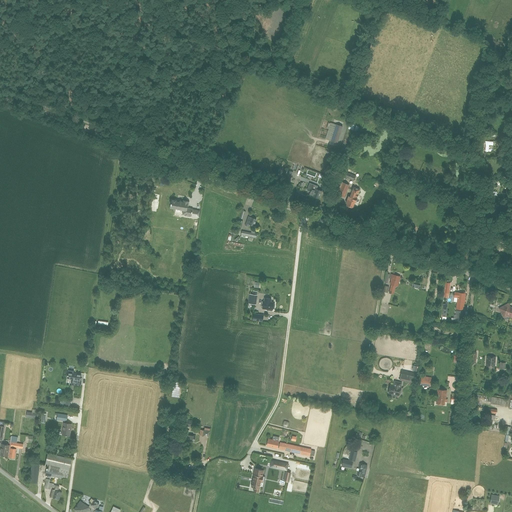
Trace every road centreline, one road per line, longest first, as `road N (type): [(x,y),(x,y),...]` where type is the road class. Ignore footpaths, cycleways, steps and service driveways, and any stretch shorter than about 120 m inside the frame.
road 1 (unclassified): [(511,289),(158,158)]
road 2 (track): [(0,93),(158,158)]
